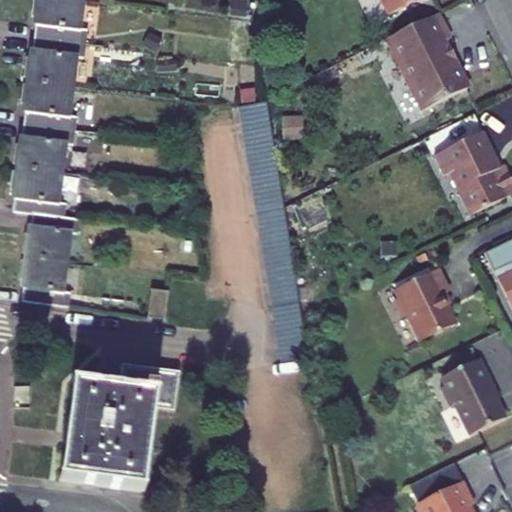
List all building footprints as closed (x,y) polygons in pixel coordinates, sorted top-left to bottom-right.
[(37,0),(34,25),(38,26),(36,39),(83,44),(85,30),(78,30),(81,0),(80,0),(37,0)] [(379,0),(389,17),(422,0),(379,0)] [(447,45),(445,41),(451,38),(439,13),(387,39),(424,111),(468,88),(454,60),(456,59),(449,44),(447,45)] [(150,35),(144,45),(156,52),(162,41),(150,35)] [(34,53),(31,53),(27,82),(71,88),(74,58),(81,59),(83,44),(36,39),(34,53)] [(161,62),(162,72),(177,71),(176,61),(161,62)] [(24,113),(27,113),(25,126),(72,132),(73,119),(67,118),(71,88),(27,82),(24,113)] [(256,89),(239,92),(241,105),(259,101),(256,89)] [(266,102),(239,107),(241,120),(268,115),(266,102)] [(268,115),(241,120),(243,134),(271,129),(268,115)] [(118,124),(102,123),(100,134),(116,137),(118,124)] [(118,124),(116,137),(126,138),(127,125),(118,124)] [(24,140),(21,140),(17,170),(62,175),(66,144),(70,145),(72,132),(25,126),(24,140)] [(271,129),(243,134),(246,148),(273,143),(271,129)] [(471,217),(511,196),(511,179),(505,166),(501,168),(495,171),(490,160),(496,157),(483,133),(434,157),(445,178),(453,174),(463,194),(460,196),(471,217)] [(273,143),(246,148),(247,159),(275,155),(273,143)] [(275,155),(247,159),(250,174),(277,169),(275,155)] [(501,168),(496,157),(490,160),(495,171),(501,168)] [(277,169),(250,174),(252,187),(279,182),(277,169)] [(34,215),(62,219),(76,220),(78,220),(79,214),(63,212),(64,206),(58,205),(62,175),(17,170),(13,201),(16,201),(15,213),(34,215)] [(279,182),(252,187),(254,200),(282,196),(279,182)] [(282,196),(254,200),(256,213),(284,208),(282,196)] [(284,208),(256,213),(259,227),(286,222),(284,208)] [(33,229),(29,229),(25,258),(66,263),(70,233),(74,233),(76,220),(62,219),(34,215),(33,229)] [(191,218),(180,215),(175,228),(187,231),(191,218)] [(286,222),(259,227),(261,240),(288,235),(286,222)] [(288,235),(261,240),(263,253),(291,248),(288,235)] [(291,248),(263,253),(265,267),(293,262),(291,248)] [(22,288),(26,288),(24,304),(68,309),(70,294),(63,294),(66,263),(25,258),(22,288)] [(293,262),(265,267),(267,279),(295,275),(293,262)] [(394,304),(403,320),(407,318),(420,345),(456,327),(441,297),(449,293),(438,271),(394,293),(399,301),(394,304)] [(295,275),(267,279),(269,291),(297,287),(295,275)] [(297,287),(269,291),(272,305),(299,302),(297,287)] [(167,292),(151,290),(148,318),(164,320),(167,292)] [(302,315),(299,302),(272,305),(274,320),(302,315)] [(302,318),(302,315),(274,320),(276,334),(304,329),(302,318)] [(307,344),(304,329),(276,334),(279,348),(307,344)] [(309,358),(307,344),(279,348),(281,362),(309,358)] [(440,392),(449,410),(455,408),(470,438),(505,420),(489,388),(493,387),(480,361),(442,380),(445,389),(440,392)] [(73,386),(67,430),(65,445),(60,481),(143,492),(143,490),(142,490),(155,397),(156,397),(156,395),(157,395),(155,410),(176,413),(180,372),(124,367),(121,389),(98,385),(75,383),(75,385),(72,384),(72,386),(73,386)] [(427,480),(436,497),(463,484),(454,466),(427,480)] [(474,507),(463,485),(417,507),(419,511),(468,511),(467,510),(474,507)]
